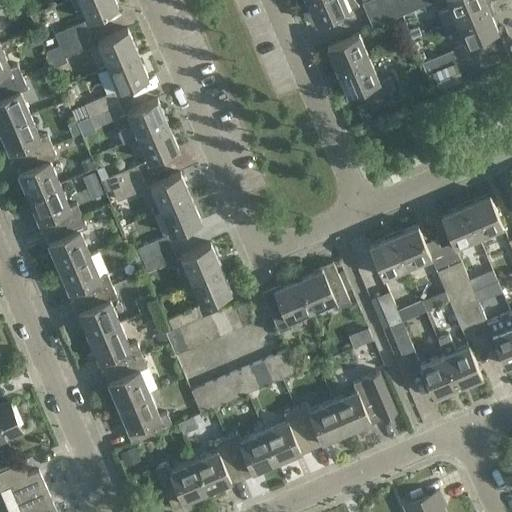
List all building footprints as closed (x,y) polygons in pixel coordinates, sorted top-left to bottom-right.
[(113,0),(78,0),(87,19),(116,6),(113,0)] [(307,0),(317,21),(327,16),(328,18),(333,16),(333,14),(359,3),(358,2),(356,0),(307,0)] [(367,13),(397,0),(396,0),(365,0),(362,2),(367,13)] [(372,26),(402,13),(397,0),(367,13),(372,26)] [(398,0),(397,0),(402,13),(432,0),(398,0)] [(443,24),(456,18),(487,5),(485,0),(448,0),(451,5),(438,11),(443,24)] [(487,5),(456,18),(466,42),(498,29),(487,5)] [(58,43),(87,30),(82,19),(53,32),(58,43)] [(106,64),(136,52),(125,27),(96,40),(106,64)] [(52,65),(65,60),(63,55),(92,42),(87,30),(58,43),(45,49),(52,65)] [(337,68),(369,55),(358,30),(327,44),(337,68)] [(0,82),(21,74),(16,62),(9,65),(0,44),(0,82)] [(423,60),(428,73),(457,60),(452,48),(423,60)] [(136,52),(106,64),(117,89),(146,76),(136,52)] [(389,75),(379,79),(369,55),(337,68),(348,93),(360,87),(366,100),(394,87),(389,75)] [(0,123),(29,112),(19,89),(26,86),(21,74),(0,82),(0,123)] [(88,113),(118,101),(113,89),(83,102),(88,113)] [(121,141),(136,134),(166,122),(155,97),(126,110),(131,123),(117,130),(121,141)] [(118,101),(88,113),(93,125),(123,113),(118,101)] [(10,161),(51,144),(46,132),(38,135),(29,112),(0,123),(0,130),(7,148),(5,149),(10,161)] [(166,122),(136,134),(147,159),(176,146),(166,122)] [(51,144),(10,161),(15,173),(18,172),(28,195),(59,182),(49,159),(56,156),(51,144)] [(111,187),(140,174),(135,163),(106,175),(111,187)] [(159,208),(189,195),(178,171),(148,184),(159,208)] [(140,174),(111,187),(116,199),(145,186),(140,174)] [(40,231),(81,214),(76,202),(69,205),(59,182),(28,195),(37,218),(35,219),(40,231)] [(464,202),(477,234),(501,224),(488,192),(464,202)] [(189,195),(159,208),(169,233),(199,220),(189,195)] [(453,244),(477,234),(464,202),(440,212),(453,244)] [(81,214),(40,231),(45,243),(48,242),(57,265),(89,251),(79,228),(86,225),(81,214)] [(392,233),(405,265),(430,254),(417,223),(392,233)] [(141,257),(170,245),(165,233),(136,246),(141,257)] [(381,275),(405,265),(392,233),(368,244),(381,275)] [(177,284),(219,265),(209,241),(179,254),(184,266),(172,271),(177,284)] [(170,245),(141,257),(146,269),(175,257),(170,245)] [(89,251),(57,265),(67,287),(65,288),(70,301),(111,283),(106,271),(98,274),(89,251)] [(297,276),(310,307),(333,297),(336,304),(348,299),(331,258),(318,264),(319,266),(297,276)] [(460,293),(472,288),(460,258),(447,264),(460,293)] [(448,298),(460,293),(447,264),(435,269),(448,298)] [(219,265),(177,284),(178,284),(189,280),(199,303),(230,290),(219,265)] [(287,317),(310,307),(297,276),(274,286),(273,283),(260,289),(277,329),(290,324),(287,317)] [(87,334),(119,321),(109,298),(116,295),(111,283),(70,301),(75,313),(78,312),(87,334)] [(460,293),(472,322),(484,317),(472,288),(460,293)] [(388,323),(401,318),(388,289),(376,294),(388,323)] [(460,327),(472,322),(460,293),(448,298),(460,327)] [(222,306),(231,328),(242,323),(232,301),(222,306)] [(171,328),(176,325),(188,320),(199,316),(200,315),(195,304),(166,316),(171,328)] [(220,333),(231,328),(222,306),(211,311),(220,333)] [(499,314),(485,320),(490,333),(504,365),(511,361),(511,315),(510,309),(499,314)] [(208,338),(220,333),(211,311),(200,315),(199,316),(208,338)] [(197,342),(208,338),(199,316),(188,320),(197,342)] [(401,318),(388,323),(401,353),(413,348),(401,318)] [(185,347),(197,342),(188,320),(176,325),(185,347)] [(100,370),(141,352),(136,341),(128,344),(119,321),(87,334),(97,357),(95,358),(100,370)] [(174,352),(185,347),(176,325),(171,328),(164,330),(174,352)] [(454,348),(447,333),(436,338),(442,352),(456,385),(480,375),(479,372),(467,342),(454,348)] [(274,352),(283,374),(295,369),(286,347),(274,352)] [(117,404),(149,391),(139,367),(146,364),(141,352),(100,370),(105,382),(108,381),(117,404)] [(270,379),(283,374),(274,352),(261,358),(270,379)] [(432,395),(456,385),(442,352),(419,362),(432,395)] [(259,384),(270,379),(261,358),(250,363),(259,384)] [(247,389),(259,384),(250,363),(238,368),(247,389)] [(234,395),(247,389),(238,368),(225,373),(234,395)] [(332,397),(346,429),(368,419),(369,421),(396,410),(378,369),(352,381),(354,387),(332,397)] [(223,400),(234,395),(225,373),(214,378),(223,400)] [(210,405),(223,400),(214,378),(201,383),(210,405)] [(198,410),(210,405),(201,383),(189,389),(198,410)] [(149,391),(118,404),(127,427),(125,428),(130,440),(171,422),(166,410),(158,413),(149,391)] [(323,439),(346,429),(332,397),(309,407),(306,400),(294,406),(312,446),(324,441),(323,439)] [(0,437),(20,429),(7,400),(0,403),(0,437)] [(284,417),(261,427),(275,459),(298,449),(299,451),(312,446),(294,406),(282,411),(284,417)] [(235,430),(223,436),(241,476),(253,471),(252,469),(275,459),(261,427),(238,437),(235,430)] [(214,447),(191,457),(205,489),(228,480),(229,482),(241,476),(223,436),(211,441),(214,447)] [(166,460),(153,466),(171,507),(184,501),(183,499),(205,489),(191,457),(169,467),(166,460)] [(28,471),(22,459),(0,468),(0,487),(9,484),(21,511),(55,511),(36,468),(28,471)] [(407,511),(443,511),(440,503),(444,501),(438,488),(403,503),(407,511)]
